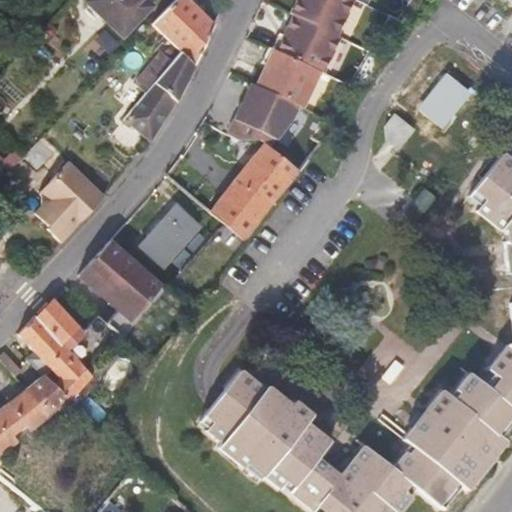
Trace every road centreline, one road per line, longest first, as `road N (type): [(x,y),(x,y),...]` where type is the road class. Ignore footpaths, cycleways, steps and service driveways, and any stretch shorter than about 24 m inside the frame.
road 1 (residential): [(0,331),(161,151),(212,70),(243,0)]
road 2 (residential): [(511,52),(447,3),(367,97),(280,278)]
road 3 (unknown): [(280,278),(200,386)]
